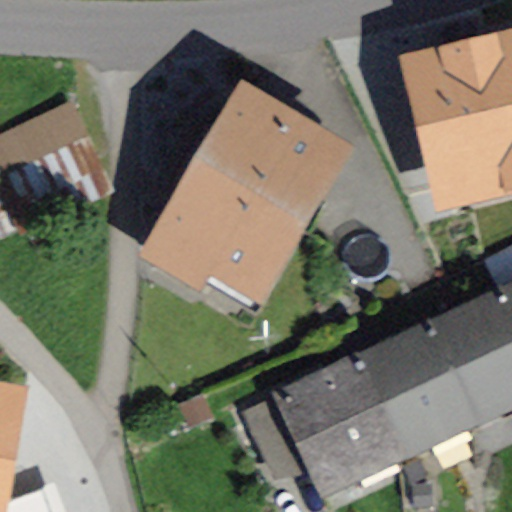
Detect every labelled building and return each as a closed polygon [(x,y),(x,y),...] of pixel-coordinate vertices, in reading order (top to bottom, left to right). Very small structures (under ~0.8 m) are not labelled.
[(511,37),(401,64),(438,220),(511,202),(511,37)] [(263,308),(355,151),(241,84),(140,258),(199,292),(209,277),(263,308)] [(0,238),(17,230),(21,238),(115,192),(71,102),(0,136),(0,238)] [(511,282),(494,291),(511,329),(511,282)] [(511,412),(511,329),(494,291),(422,325),(473,431),(511,412)] [(473,431),(422,325),(352,358),(403,464),(473,431)] [(274,399),(243,414),(275,481),(303,477),(310,474),(323,502),(403,464),(352,358),(272,396),(274,399)] [(0,384),(0,511),(68,511),(71,494),(16,485),(31,389),(0,384)] [(211,419),(200,396),(178,407),(189,429),(211,419)] [(419,462),(405,469),(412,485),(427,478),(419,462)] [(430,485),(412,485),(413,508),(430,508),(430,485)]
